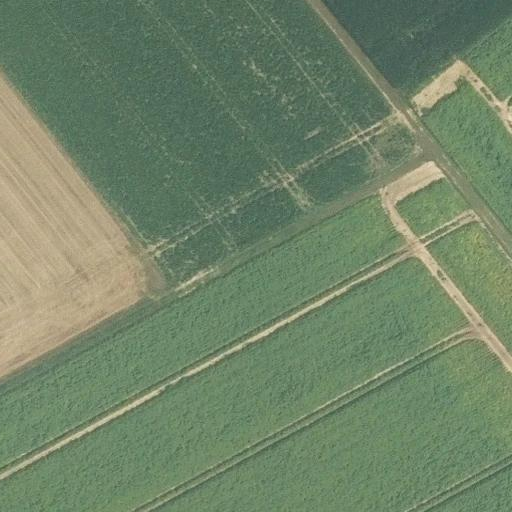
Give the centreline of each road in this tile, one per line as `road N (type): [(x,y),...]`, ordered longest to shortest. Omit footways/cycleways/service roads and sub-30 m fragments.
road 1 (track): [(436,150),(0,388)]
road 2 (track): [(314,0),(511,247)]
